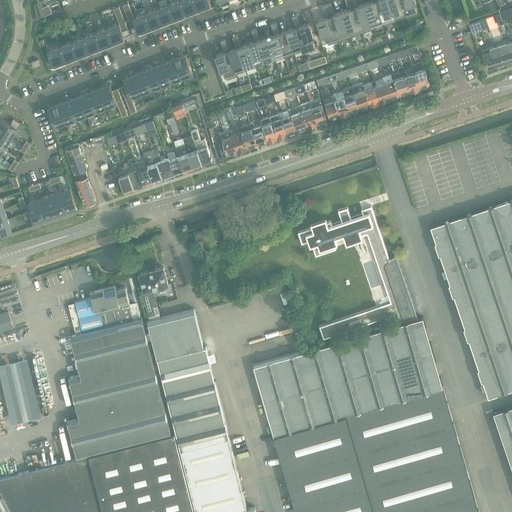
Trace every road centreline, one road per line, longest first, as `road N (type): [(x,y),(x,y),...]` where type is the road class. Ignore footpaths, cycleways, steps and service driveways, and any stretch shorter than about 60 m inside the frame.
road 1 (residential): [(0,258),(466,101)]
road 2 (residential): [(0,93),(27,104),(316,0)]
